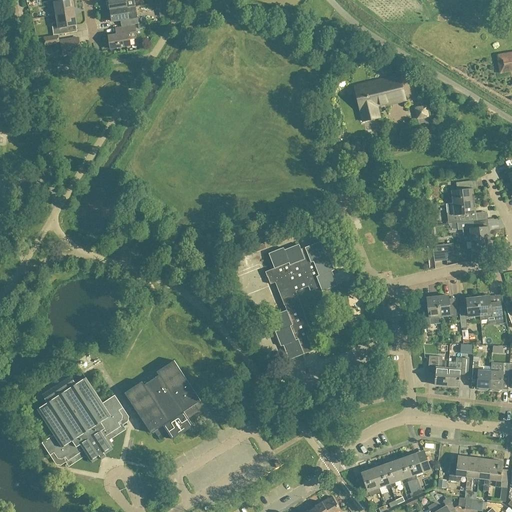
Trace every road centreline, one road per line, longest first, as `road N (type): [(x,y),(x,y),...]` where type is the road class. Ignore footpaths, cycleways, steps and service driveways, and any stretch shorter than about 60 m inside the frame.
road 1 (unclassified): [(511,121),(326,0)]
road 2 (unclassified): [(269,511),(357,441),(412,419)]
road 3 (residential): [(412,419),(398,284)]
road 4 (residential): [(398,284),(365,270),(337,200),(323,188)]
